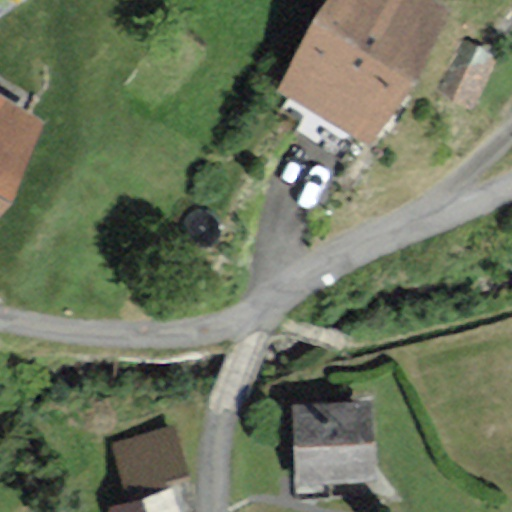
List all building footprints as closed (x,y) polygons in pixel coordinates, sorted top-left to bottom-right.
[(443,11),(424,0),(338,0),(287,88),(369,136),(443,11)] [(0,188),(35,130),(0,109),(0,188)] [(368,403),(297,409),(304,489),(375,483),(368,403)] [(115,428),(120,479),(190,471),(185,421),(115,428)] [(109,494),(114,511),(192,511),(182,474),(109,494)]
